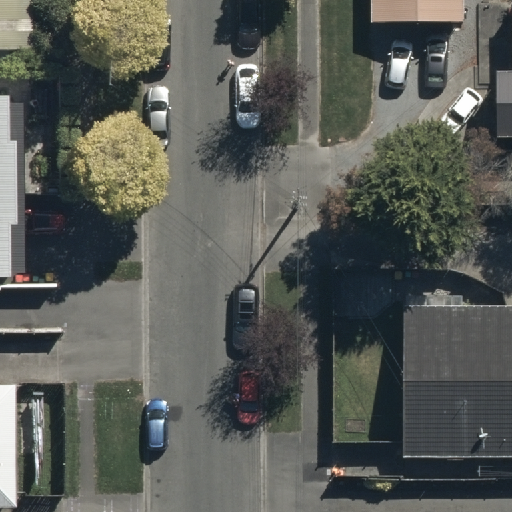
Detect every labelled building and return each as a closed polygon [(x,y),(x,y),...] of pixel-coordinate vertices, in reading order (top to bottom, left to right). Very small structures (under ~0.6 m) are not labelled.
[(27,0),(0,0),(0,50),(27,50),(27,0)] [(371,0),(372,24),(465,22),(464,0),(371,0)] [(511,134),(511,72),(495,72),(495,135),(511,134)] [(0,94),(0,274),(20,274),(17,105),(0,105),(0,95),(0,94)] [(511,307),(394,310),(397,456),(511,454),(511,307)] [(0,511),(0,504),(10,504),(10,386),(0,386),(0,511)]
